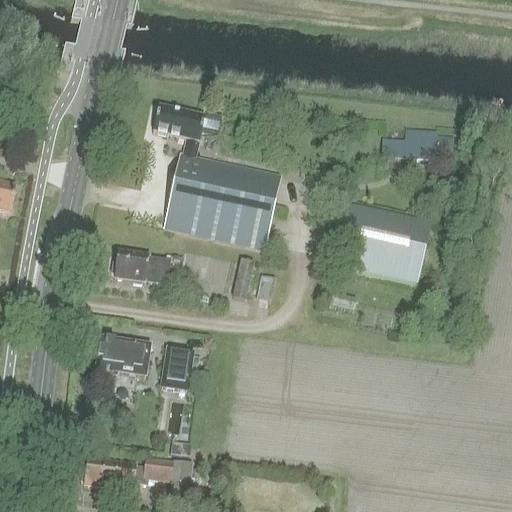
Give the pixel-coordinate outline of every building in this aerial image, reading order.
[(82,49),(81,58),(81,60),(72,59),(74,49),(66,48),(61,69),(119,75),(122,64),(112,63),(113,53),(105,52),(104,62),(89,61),(90,50),(82,49)] [(154,136),(186,143),(182,160),(166,231),(263,252),(278,181),(193,163),(197,146),(198,146),(204,121),(159,112),(154,136)] [(381,142),(380,162),(435,164),(437,135),(405,133),(404,143),(381,142)] [(0,213),(14,216),(19,191),(0,186),(0,213)] [(347,208),(333,269),(416,289),(430,228),(347,208)] [(142,290),(142,287),(144,287),(166,290),(169,265),(148,262),(149,261),(118,256),(114,282),(132,285),(132,288),(142,290)] [(246,304),(254,266),(240,264),(232,301),(246,304)] [(262,280),(257,303),(271,306),(276,283),(262,280)] [(98,341),(94,374),(146,381),(150,348),(98,341)] [(187,396),(194,356),(168,351),(160,391),(187,396)] [(132,496),(133,487),(147,489),(148,484),(169,487),(167,499),(187,502),(192,469),(145,463),(144,471),(85,465),(83,490),(132,496)] [(203,467),(200,488),(213,490),(217,469),(203,467)] [(210,511),(213,494),(196,492),(193,511),(210,511)]
